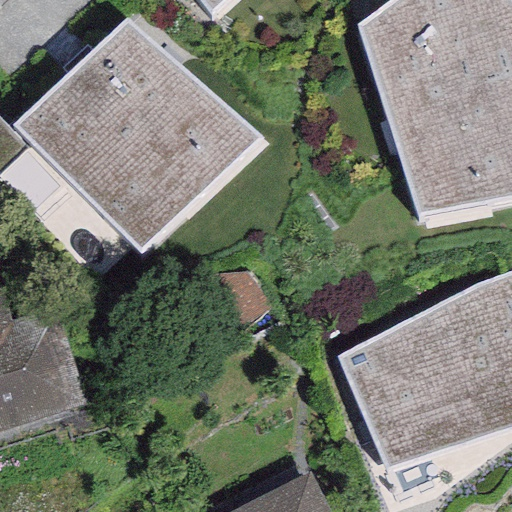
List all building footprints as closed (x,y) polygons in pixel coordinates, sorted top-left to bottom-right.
[(189,0),(211,27),(240,0),(189,0)] [(511,18),(493,0),(414,0),(359,43),(419,230),(511,213),(511,18)] [(125,33),(12,138),(139,269),(262,154),(125,33)] [(511,281),(499,286),(337,374),(386,485),(511,443),(511,281)] [(0,310),(0,449),(84,422),(53,324),(9,338),(0,310)] [(320,511),(308,488),(260,511),(320,511)]
